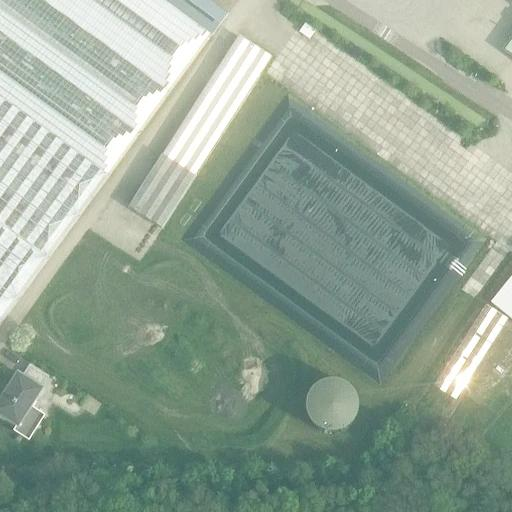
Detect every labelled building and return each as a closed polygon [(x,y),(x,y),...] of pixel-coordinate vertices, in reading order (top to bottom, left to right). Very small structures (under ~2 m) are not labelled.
[(0,0),(0,325),(110,176),(213,37),(162,0),(0,0)] [(162,0),(213,37),(228,17),(219,11),(204,0),(162,0)] [(200,96),(128,209),(163,231),(271,60),(238,38),(200,96)] [(366,205),(373,186),(294,133),(272,165),(285,174),(285,180),(273,181),(279,184),(269,198),(248,192),(227,223),(228,242),(234,246),(230,259),(213,261),(246,283),(252,274),(251,264),(252,262),(272,260),(275,255),(294,268),(298,267),(311,276),(329,275),(335,253),(337,272),(346,278),(344,252),(355,235),(357,230),(355,206),(366,205)] [(511,319),(511,278),(492,304),(511,319)] [(371,374),(380,381),(439,308),(431,301),(371,374)] [(485,305),(433,386),(456,401),(507,319),(485,305)] [(28,408),(39,391),(47,378),(27,365),(19,378),(16,376),(0,400),(0,417),(17,428),(13,434),(28,443),(44,418),(28,408)]
